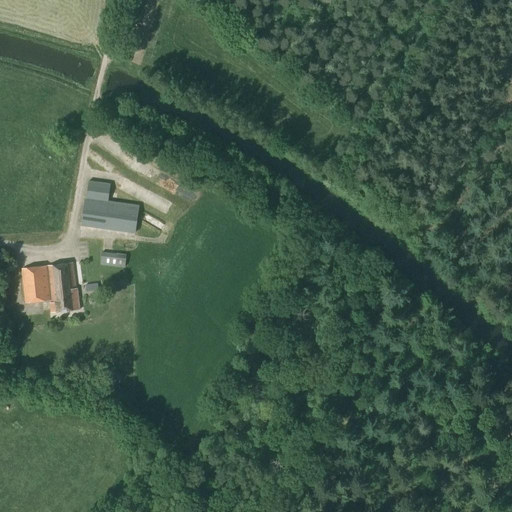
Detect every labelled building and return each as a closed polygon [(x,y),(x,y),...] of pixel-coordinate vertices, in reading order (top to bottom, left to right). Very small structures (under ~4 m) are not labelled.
[(108,162),(103,168),(113,175),(118,169),(108,162)] [(110,203),(112,186),(91,182),(88,199),(87,199),(82,230),(136,239),(141,208),(110,203)] [(125,268),(126,255),(114,253),(102,252),(100,265),(125,268)] [(50,303),(51,313),(79,310),(77,289),(75,289),(73,264),(49,266),(52,303),(50,303)] [(25,303),(51,301),(47,266),(22,269),(25,303)] [(86,292),(99,290),(98,283),(85,285),(86,292)] [(120,375),(117,373),(113,374),(111,377),(112,381),(115,383),(119,382),(121,378),(120,375)]
